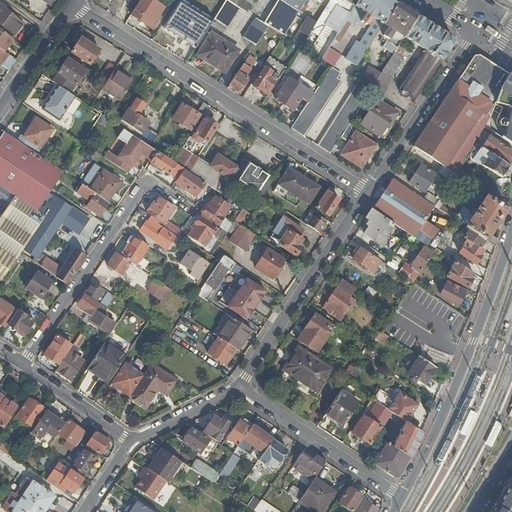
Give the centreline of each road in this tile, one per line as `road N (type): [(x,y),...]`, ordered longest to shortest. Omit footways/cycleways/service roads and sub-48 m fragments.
road 1 (residential): [(71,3),(365,191)]
road 2 (residential): [(511,233),(463,367),(401,497)]
road 3 (residential): [(23,364),(145,181),(185,205)]
road 4 (residential): [(365,191),(239,387)]
road 5 (residential): [(474,28),(365,191)]
road 6 (residential): [(239,387),(401,497)]
road 7 (residential): [(132,442),(23,364)]
road 8 (unclassified): [(0,112),(71,3)]
road 9 (residential): [(239,387),(132,442)]
